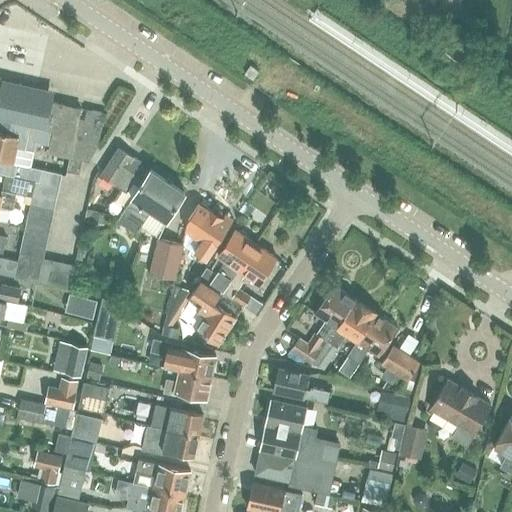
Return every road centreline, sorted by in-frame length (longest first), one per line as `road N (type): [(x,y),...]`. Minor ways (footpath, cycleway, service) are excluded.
road 1 (residential): [(214,511),(253,345),(353,191)]
road 2 (tertiary): [(353,191),(64,0)]
road 3 (tertiary): [(511,297),(353,191)]
